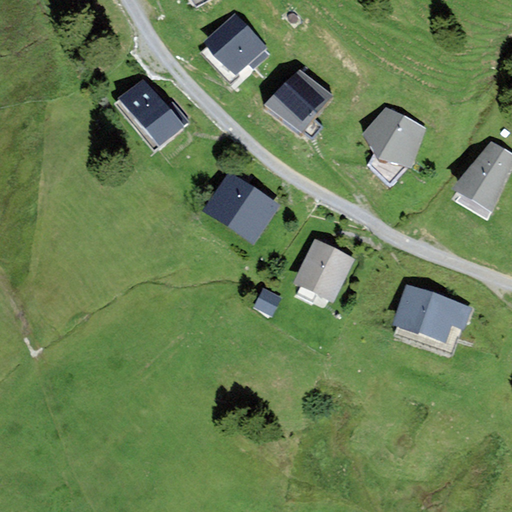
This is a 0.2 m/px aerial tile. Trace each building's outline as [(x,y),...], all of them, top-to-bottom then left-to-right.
[(235,22),(209,47),(213,51),(206,57),(229,81),(247,63),(249,66),(254,70),(268,56),(235,22)] [(300,74),(265,111),(285,125),(302,138),(332,98),(300,74)] [(144,83),(119,104),(159,151),(186,128),(191,125),(174,105),(168,110),(144,83)] [(424,130),(386,110),(364,140),(374,157),(370,165),(367,169),(389,191),(407,171),(411,172),(424,130)] [(511,164),(511,157),(493,147),(459,190),(476,201),(492,210),(511,164)] [(230,180),(207,214),(252,244),(275,209),(239,186),(230,180)] [(317,250),(300,284),(330,299),(347,265),(325,253),(317,250)] [(421,296),(411,293),(399,328),(442,342),(448,324),(463,329),(469,312),(436,301),(436,299),(438,296),(423,291),(421,296)]
